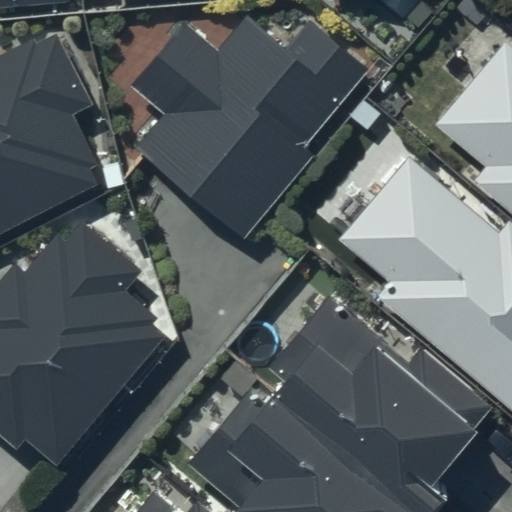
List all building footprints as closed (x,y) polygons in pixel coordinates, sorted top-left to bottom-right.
[(218,41),(185,13),(133,78),(166,104),(138,139),(246,226),(310,145),(302,139),(373,51),(315,5),(288,39),(246,6),(218,41)] [(0,225),(96,176),(88,160),(96,155),(71,105),(92,94),(58,28),(37,39),(34,32),(0,49),(0,225)] [(511,38),(507,34),(437,115),(485,156),(473,171),(511,204),(511,38)] [(498,225),(409,148),(340,230),(389,271),(377,285),(511,398),(511,218),(507,214),(498,225)] [(0,425),(16,439),(25,429),(57,456),(166,329),(152,316),(158,309),(126,282),(141,265),(82,215),(67,232),(57,224),(23,264),(16,257),(0,275),(0,425)] [(404,353),(325,288),(267,358),(277,366),(257,390),(248,383),(191,452),(264,511),(416,511),(446,476),(434,466),(493,395),(419,334),(404,353)] [(185,510),(155,482),(129,511),(225,511),(200,492),(185,510)]
